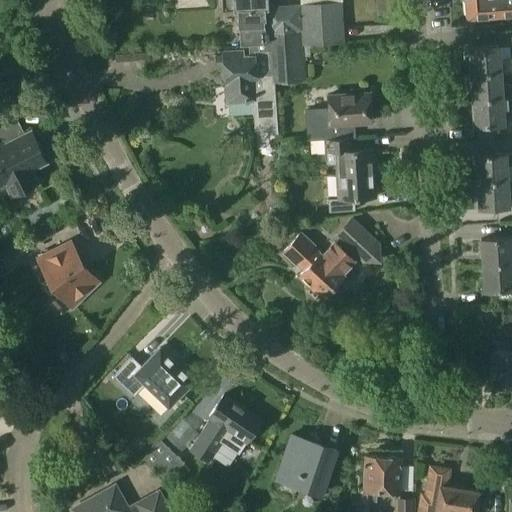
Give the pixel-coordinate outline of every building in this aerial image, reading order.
[(301,29),(344,26),(342,1),(301,4),(300,4),(267,6),(266,0),(221,0),(222,11),(237,10),(239,43),(254,42),(254,48),(248,49),(249,55),(255,55),(255,51),(271,51),(270,30),(301,29)] [(375,0),(377,16),(393,15),(392,0),(375,0)] [(511,0),(467,0),(468,15),(507,12),(511,11),(511,0)] [(303,54),(301,29),(270,30),(271,51),(255,51),(255,55),(249,55),(242,55),(242,52),(235,53),(235,50),(222,51),(225,100),(253,98),(255,128),(276,127),(273,79),(304,77),(303,54)] [(465,63),(470,63),(471,74),(501,72),(511,71),(511,58),(501,59),(500,45),(469,47),(469,48),(464,49),(465,63)] [(501,72),(471,74),(472,100),(511,97),(511,85),(502,85),(501,72)] [(0,97),(16,95),(14,82),(0,83),(0,97)] [(324,137),(331,137),(330,123),(371,120),(369,91),(364,91),(364,87),(350,88),(350,92),(327,93),(328,107),(305,108),(307,138),(310,138),(323,137),(324,137)] [(505,124),(504,109),(511,108),(511,97),(472,100),(474,126),(505,124)] [(17,120),(0,127),(0,185),(5,182),(12,196),(38,183),(31,169),(47,161),(31,130),(24,134),(17,120)] [(335,164),(336,173),(374,170),(372,146),(351,148),(351,135),(331,137),(324,137),(323,137),(310,138),(311,154),(318,153),(319,160),(325,160),(325,165),(335,164)] [(477,181),(511,178),(511,165),(507,166),(506,152),(476,154),(477,181)] [(374,170),(336,173),(337,197),(327,198),(328,210),(355,208),(354,197),(376,195),(374,170)] [(511,178),(477,181),(479,208),(510,206),(511,205),(511,178)] [(305,269),(300,274),(323,296),(344,274),(341,272),(354,259),(352,257),(356,252),(365,260),(376,260),(380,259),(379,244),(362,229),(363,229),(352,218),(337,235),(340,237),(335,242),(322,255),(313,246),(314,244),(301,232),(283,252),(296,264),(298,262),(305,269)] [(482,264),(511,262),(511,237),(481,239),(482,264)] [(50,295),(60,286),(72,305),(101,285),(70,242),(42,262),(52,275),(41,281),(45,289),(50,295)] [(511,262),(482,264),(484,290),(511,288),(511,262)] [(496,340),(509,341),(508,351),(493,350),(491,384),(511,384),(511,325),(500,325),(497,325),(496,340)] [(142,366),(131,356),(113,375),(134,395),(145,383),(169,406),(194,380),(160,348),(142,366)] [(211,418),(190,449),(208,461),(221,441),(239,453),(261,419),(223,394),(208,416),(211,418)] [(321,494),(336,449),(291,433),(275,478),(321,494)] [(185,462),(161,439),(144,457),(167,480),(185,462)] [(401,491),(402,456),(365,454),(363,499),(371,500),(372,490),(401,491)] [(454,511),(475,511),(480,490),(448,485),(451,469),(430,465),(425,495),(421,495),(418,511),(436,511),(437,509),(454,511)] [(114,486),(73,509),(74,511),(168,511),(157,492),(127,509),(114,486)] [(414,511),(415,497),(395,496),(394,511),(414,511)]
